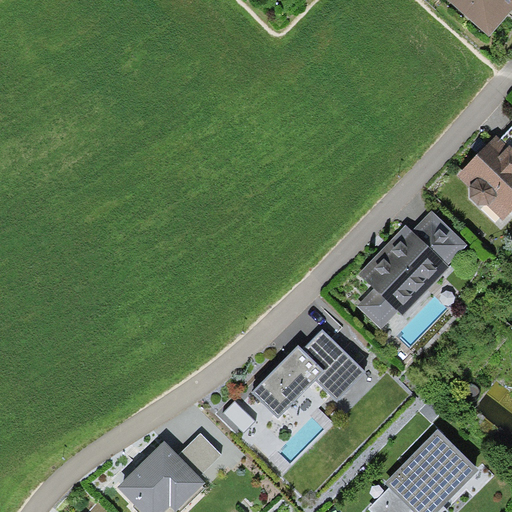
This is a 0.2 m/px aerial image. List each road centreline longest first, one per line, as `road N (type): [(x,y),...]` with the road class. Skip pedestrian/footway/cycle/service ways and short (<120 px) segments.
road 1 (residential): [(34,511),(56,480),(223,366),(298,301),(511,69)]
road 2 (track): [(501,81),(411,0)]
